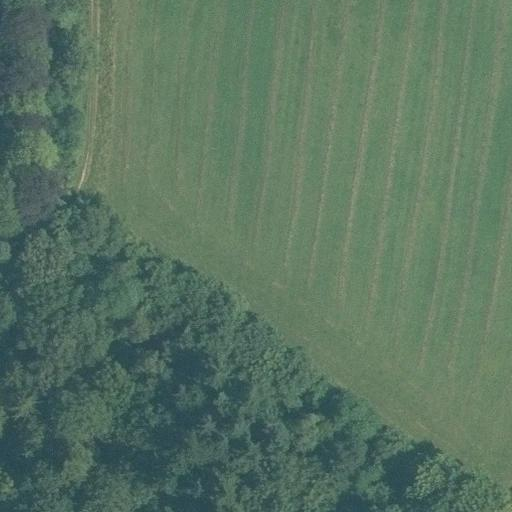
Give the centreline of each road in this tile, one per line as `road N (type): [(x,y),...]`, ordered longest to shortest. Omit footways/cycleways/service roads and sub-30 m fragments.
road 1 (track): [(432,511),(66,255),(0,185)]
road 2 (track): [(71,0),(48,236)]
